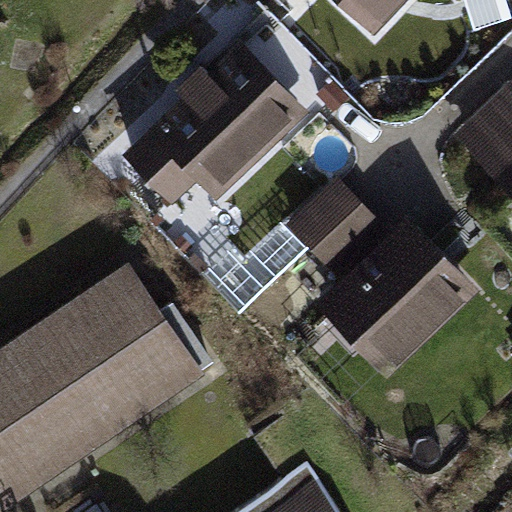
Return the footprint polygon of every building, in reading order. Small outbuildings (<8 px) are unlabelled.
[(353,0),(348,5),(374,29),(402,0),(353,0)] [(504,0),(472,0),(475,14),(507,8),(504,0)] [(297,112),(238,49),(210,75),(202,66),(182,85),(190,94),(161,121),(162,123),(133,151),(172,192),(201,165),(220,185),(297,112)] [(347,97),(330,80),(318,91),(335,108),(347,97)] [(511,87),(468,130),(511,176),(511,87)] [(315,243),(358,202),(338,180),(295,221),(315,243)] [(336,264),(379,224),(358,202),(315,243),(336,264)] [(244,310),(315,243),(295,221),(287,213),(245,252),(235,241),(206,269),(244,310)] [(466,288),(406,225),(330,298),(371,341),(397,315),(416,335),(466,288)] [(0,498),(209,357),(170,300),(155,310),(125,266),(0,350),(0,498)] [(342,511),(307,460),(230,511),(342,511)]
